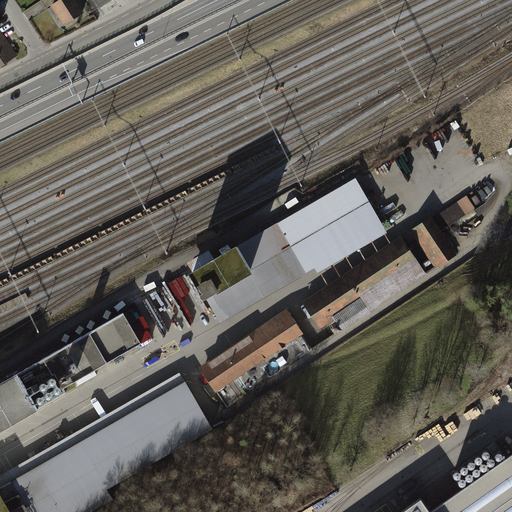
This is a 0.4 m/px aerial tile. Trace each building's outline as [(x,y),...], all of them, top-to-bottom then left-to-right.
[(76,0),(67,0),(55,8),(70,32),(89,20),(76,0)] [(0,63),(20,51),(3,27),(0,21),(0,63)] [(448,227),(478,208),(469,194),(439,213),(448,227)] [(432,218),(414,229),(437,265),(454,254),(432,218)] [(400,239),(305,302),(320,326),(362,297),(359,292),(397,267),(400,272),(416,261),(400,239)] [(204,295),(249,268),(237,248),(192,275),(204,295)] [(287,312),(203,370),(227,405),(311,347),(287,312)] [(72,381),(138,343),(122,315),(0,384),(0,429),(75,386),(72,381)] [(186,382),(0,485),(0,511),(85,511),(110,498),(105,488),(212,428),(186,382)] [(426,511),(420,502),(405,511),(511,511),(511,454),(427,511),(426,511)]
